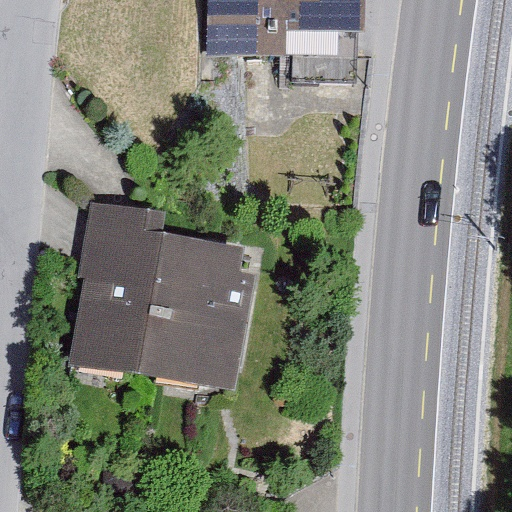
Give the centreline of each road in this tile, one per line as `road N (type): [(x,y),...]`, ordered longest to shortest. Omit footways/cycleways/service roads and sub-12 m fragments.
road 1 (secondary): [(390,511),(414,158),(434,0)]
road 2 (residential): [(0,194),(10,249),(0,419)]
